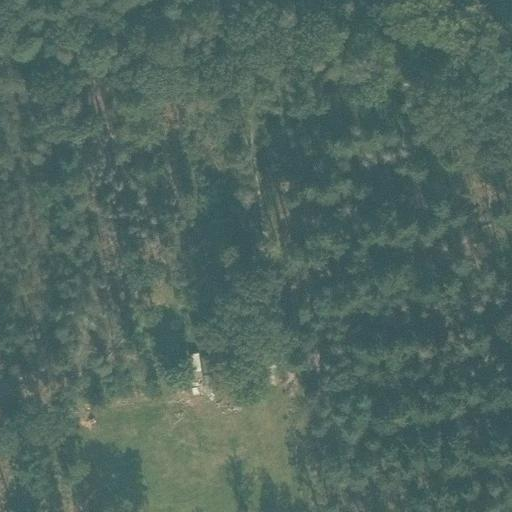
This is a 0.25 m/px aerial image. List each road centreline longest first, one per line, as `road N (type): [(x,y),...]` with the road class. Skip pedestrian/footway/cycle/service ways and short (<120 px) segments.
road 1 (track): [(240,50),(304,511)]
road 2 (track): [(262,38),(511,124)]
road 3 (track): [(0,68),(240,50)]
